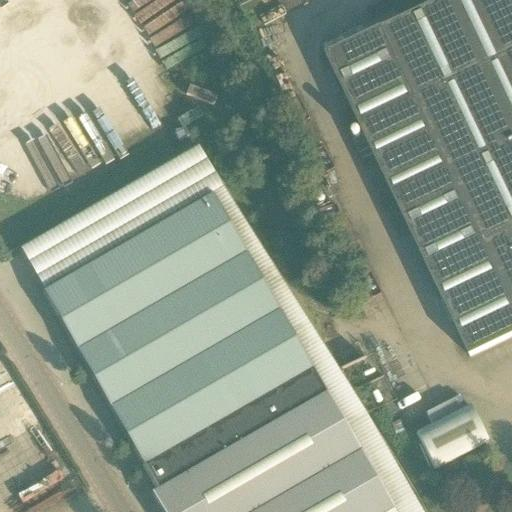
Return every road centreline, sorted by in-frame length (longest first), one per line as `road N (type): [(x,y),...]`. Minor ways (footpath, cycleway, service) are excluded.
road 1 (unknown): [(335,0),(308,21),(300,39),(305,87),(406,316),(460,386),(511,416)]
road 2 (unclassified): [(123,511),(0,307)]
